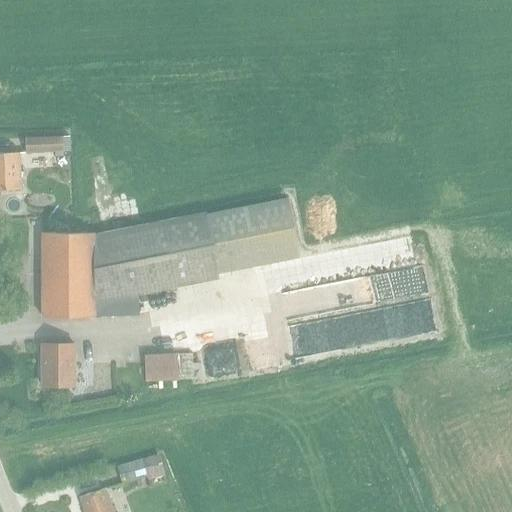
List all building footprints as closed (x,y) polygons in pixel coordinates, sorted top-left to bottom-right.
[(25,155),(63,153),(62,135),(24,137),(25,155)] [(0,190),(23,189),(21,152),(0,152),(0,190)] [(94,231),(63,232),(42,233),(42,317),(112,316),(139,315),(139,293),(219,277),(219,274),(301,257),(289,198),(207,215),(94,235),(94,231)] [(73,343),(63,343),(42,343),(42,387),(73,387),(73,343)] [(144,355),(145,381),(178,379),(177,353),(144,355)] [(123,482),(146,475),(140,458),(117,465),(123,482)] [(83,511),(112,511),(104,488),(79,498),(83,511)]
